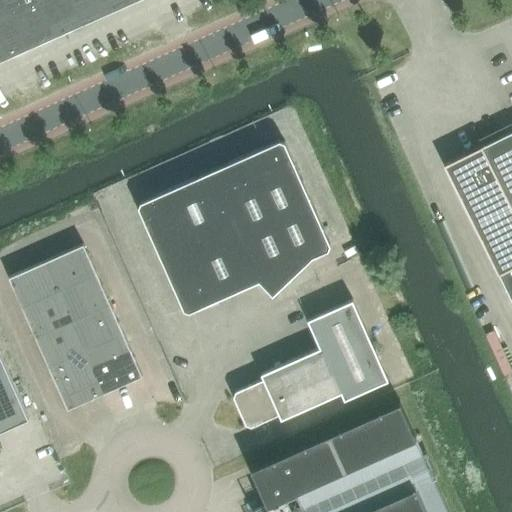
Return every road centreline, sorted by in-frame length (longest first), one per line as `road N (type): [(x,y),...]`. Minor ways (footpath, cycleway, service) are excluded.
road 1 (tertiary): [(0,140),(320,0)]
road 2 (unclassified): [(112,496),(118,454),(157,438),(191,462),(194,489),(181,511)]
